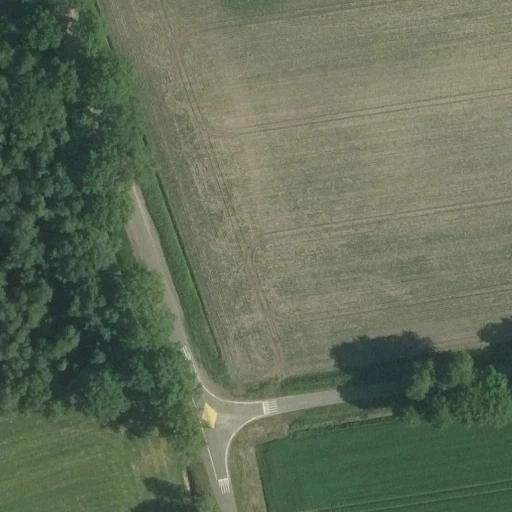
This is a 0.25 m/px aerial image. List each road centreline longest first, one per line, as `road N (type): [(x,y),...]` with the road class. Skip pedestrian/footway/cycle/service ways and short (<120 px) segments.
road 1 (unclassified): [(208,415),(58,0)]
road 2 (unclassified): [(511,367),(208,415)]
